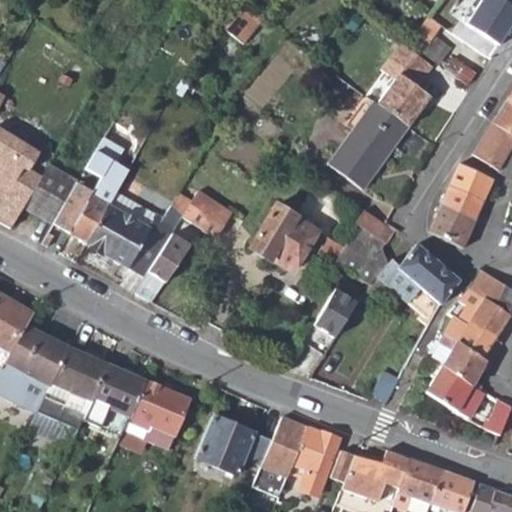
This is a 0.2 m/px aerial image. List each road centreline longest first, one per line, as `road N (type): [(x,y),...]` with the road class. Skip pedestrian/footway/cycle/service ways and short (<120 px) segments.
road 1 (tertiary): [(511,471),(466,463),(226,371),(151,337),(0,247)]
road 2 (residential): [(469,266),(403,224),(449,151)]
road 3 (residential): [(493,254),(508,184),(449,151)]
